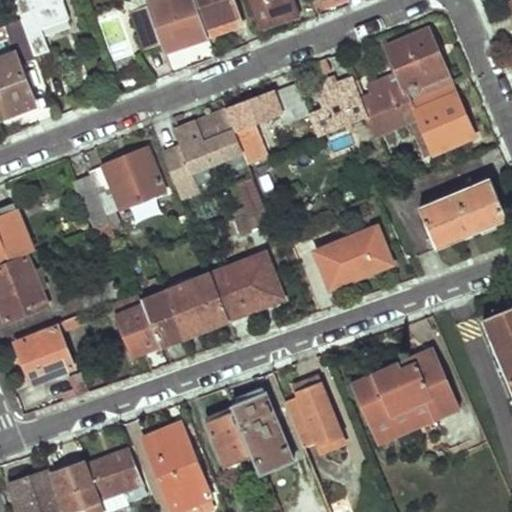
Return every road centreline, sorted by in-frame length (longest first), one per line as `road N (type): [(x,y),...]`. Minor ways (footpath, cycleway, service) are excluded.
road 1 (residential): [(0,163),(427,0),(454,0),(511,127)]
road 2 (residential): [(2,443),(511,266)]
